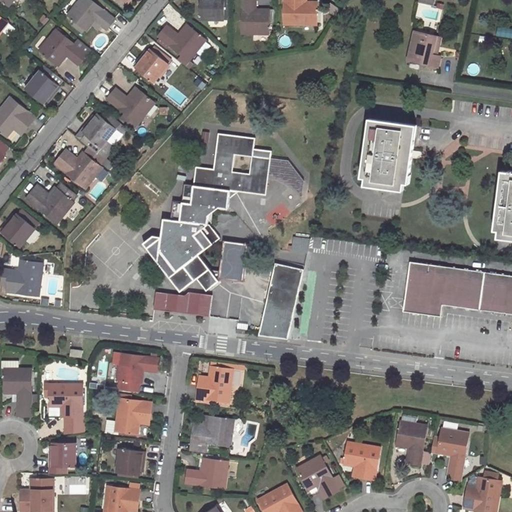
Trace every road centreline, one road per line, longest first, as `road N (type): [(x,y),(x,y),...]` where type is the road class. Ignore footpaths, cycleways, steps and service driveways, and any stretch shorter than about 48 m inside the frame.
road 1 (residential): [(511,383),(184,339)]
road 2 (residential): [(0,199),(157,0)]
road 3 (residential): [(184,339),(0,320)]
road 4 (residential): [(184,339),(167,511)]
